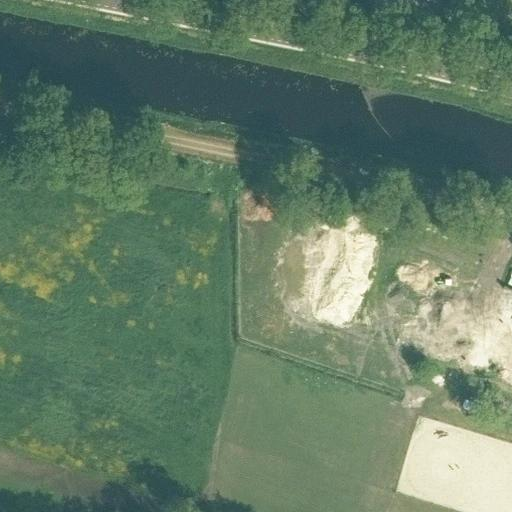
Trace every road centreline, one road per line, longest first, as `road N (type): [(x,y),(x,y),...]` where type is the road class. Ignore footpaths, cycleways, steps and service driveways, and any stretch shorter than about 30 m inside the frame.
road 1 (track): [(0,102),(462,203)]
road 2 (tertiary): [(511,88),(109,0)]
